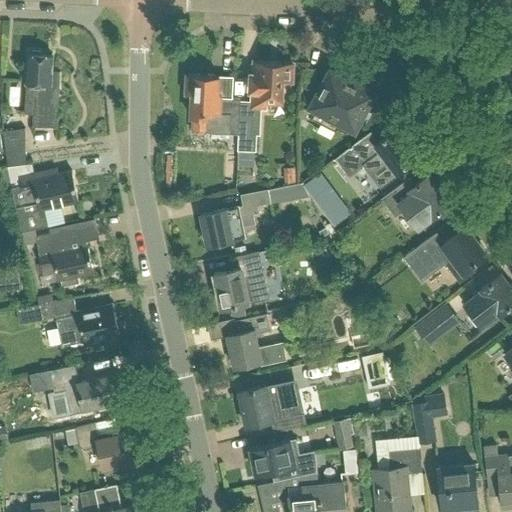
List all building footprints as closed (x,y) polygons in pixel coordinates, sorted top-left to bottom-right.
[(41,53),(40,50),(33,50),(31,52),(28,52),(27,70),(24,71),(24,79),(26,81),(24,112),(32,112),(32,125),(38,125),(57,126),(58,96),(61,96),(61,79),(53,79),(53,70),(51,70),(52,53),(41,53)] [(291,82),(292,62),(254,60),(254,65),(252,65),(251,89),(253,89),(253,105),(266,105),(266,98),(281,99),(281,81),(291,82)] [(345,74),(330,66),(310,104),(312,105),(310,109),(315,111),(312,116),(336,128),(337,126),(346,130),(349,124),(355,128),(375,90),(360,82),(362,80),(346,71),(345,74)] [(239,132),(240,114),(239,114),(240,97),(232,96),(233,75),(187,73),(187,93),(192,93),(191,116),(193,116),(192,129),(196,133),(203,133),(207,130),(230,131),(230,132),(238,132),(239,132)] [(239,132),(238,132),(238,148),(256,149),(256,133),(252,132),(252,115),(240,114),(239,132)] [(6,151),(25,149),(25,127),(2,130),(6,151)] [(396,172),(419,155),(405,135),(400,139),(393,129),(376,142),(368,131),(336,155),(349,172),(379,150),(396,172)] [(8,166),(22,231),(48,225),(44,206),(79,199),(72,169),(49,175),(48,169),(34,172),(32,163),(8,166)] [(418,227),(440,211),(443,215),(458,204),(444,185),(439,189),(427,174),(410,188),(404,180),(382,197),(395,214),(403,208),(418,227)] [(244,225),(255,223),(253,213),(259,212),(258,205),(271,202),(268,188),(240,193),(242,204),(239,205),(239,203),(201,212),(208,244),(246,236),(244,225)] [(331,235),(353,226),(348,213),(326,222),(331,235)] [(77,275),(93,271),(88,244),(85,244),(84,240),(99,237),(96,222),(36,235),(35,228),(23,231),(26,243),(37,241),(39,249),(38,249),(43,274),(57,272),(59,279),(62,278),(63,285),(79,282),(77,275)] [(470,265),(487,253),(465,224),(444,240),(437,230),(404,255),(422,279),(446,261),(459,279),(473,269),(470,265)] [(269,296),(259,250),(236,255),(238,266),(214,272),(222,307),(269,296)] [(499,314),(511,304),(511,286),(501,271),(480,287),(481,289),(464,302),(472,312),(469,314),(476,323),(478,321),(481,325),(498,312),(499,314)] [(429,344),(460,321),(446,302),(415,324),(429,344)] [(34,305),(22,307),(25,323),(37,320),(34,305)] [(118,330),(113,305),(91,310),(91,307),(78,310),(78,312),(60,316),(64,333),(69,332),(70,340),(84,337),(84,339),(88,339),(89,341),(99,339),(98,337),(103,336),(102,333),(118,330)] [(259,345),(256,333),(271,330),(267,311),(233,319),(236,331),(227,333),(234,365),(260,360),(261,364),(287,358),(283,340),(259,345)] [(352,349),(376,343),(372,327),(348,332),(352,349)] [(511,344),(502,352),(511,365),(511,344)] [(369,387),(390,382),(383,350),(362,355),(369,387)] [(79,381),(75,363),(29,373),(33,391),(53,386),(54,391),(65,389),(70,413),(81,411),(80,407),(124,398),(119,372),(79,381)] [(280,390),(278,381),(266,384),(266,383),(238,389),(246,424),(271,419),(273,431),(303,424),(300,412),(298,412),(293,387),(280,390)] [(431,398),(413,401),(420,442),(438,439),(431,398)] [(335,418),(337,430),(342,429),(345,442),(354,441),(349,415),(335,418)] [(99,437),(96,421),(75,426),(76,427),(65,429),(65,431),(68,444),(79,442),(80,449),(99,445),(105,471),(117,468),(116,464),(137,459),(137,457),(139,456),(137,446),(135,447),(131,430),(99,437)] [(378,511),(410,509),(406,472),(421,471),(418,434),(376,438),(379,468),(374,469),(378,511)] [(280,478),(285,477),(317,470),(315,448),(300,452),(296,436),(251,446),(256,472),(278,467),(280,478)] [(511,453),(497,455),(496,444),(483,445),(486,475),(498,474),(501,500),(502,500),(502,506),(511,505),(511,453)] [(347,472),(358,471),(356,447),(344,448),(347,472)] [(441,511),(459,511),(479,510),(474,463),(437,466),(441,511)] [(320,511),(318,482),(319,482),(317,470),(285,477),(287,494),(262,499),(264,511),(287,511),(289,511),(288,511),(320,511)] [(318,482),(320,511),(346,511),(343,479),(319,482),(318,482)] [(134,511),(133,504),(122,506),(117,483),(95,487),(81,491),(84,508),(87,507),(88,511),(134,511)] [(60,511),(59,498),(31,501),(31,511),(60,511)]
